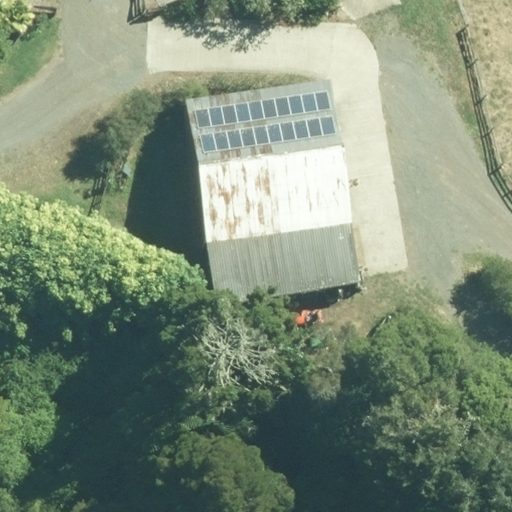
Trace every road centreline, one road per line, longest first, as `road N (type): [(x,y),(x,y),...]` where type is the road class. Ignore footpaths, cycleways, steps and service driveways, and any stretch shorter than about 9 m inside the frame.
road 1 (unclassified): [(511,220),(376,0)]
road 2 (unclassified): [(149,0),(127,12),(23,165),(0,168)]
